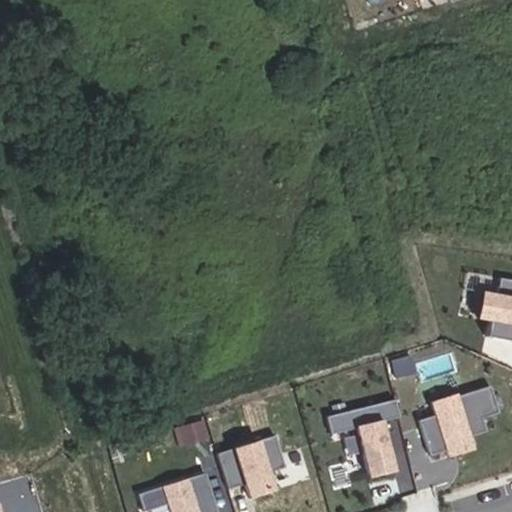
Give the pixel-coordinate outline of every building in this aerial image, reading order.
[(496,295),(480,293),(475,321),(511,326),(511,280),(499,278),(496,295)] [(490,385),(429,404),(433,416),(418,420),(428,455),(443,451),(445,458),(475,449),(471,438),(487,433),(483,418),(498,413),(490,385)] [(329,434),(354,428),(368,480),(395,472),(381,422),(399,418),(395,401),(325,416),(329,434)] [(225,484),(239,480),(245,501),(274,493),(268,472),(283,467),(275,438),(217,455),(225,484)] [(214,511),(203,475),(137,494),(142,511),(214,511)]
